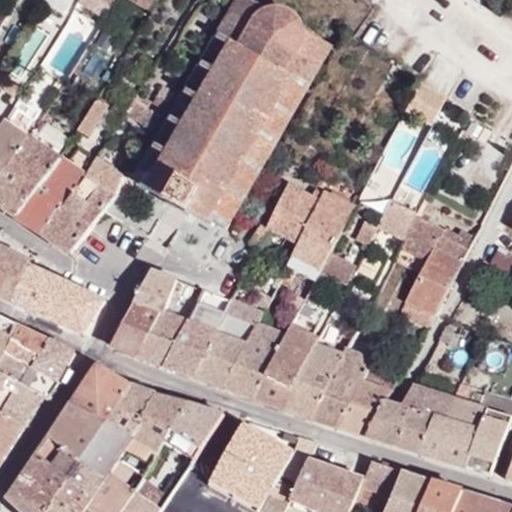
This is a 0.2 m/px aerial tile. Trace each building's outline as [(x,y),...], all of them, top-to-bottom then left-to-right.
[(83,0),(103,12),(110,0),(83,0)] [(149,186),(145,191),(213,227),(215,224),(228,231),(335,44),(306,27),(300,15),(290,8),(279,6),(269,7),(255,0),(238,0),(136,179),(149,186)] [(137,0),(151,8),(156,0),(137,0)] [(39,58),(58,75),(97,29),(77,13),(39,58)] [(100,93),(131,43),(104,27),(75,76),(100,93)] [(435,117),(447,94),(425,79),(412,103),(435,117)] [(153,99),(137,92),(119,126),(132,133),(139,122),(146,126),(142,132),(150,137),(164,112),(150,105),(153,99)] [(90,134),(112,100),(100,93),(80,127),(90,134)] [(0,174),(29,133),(23,128),(34,112),(14,98),(0,119),(0,174)] [(0,202),(20,216),(60,155),(38,140),(42,128),(35,124),(29,133),(0,174),(0,202)] [(147,142),(135,135),(124,156),(135,165),(147,142)] [(20,216),(44,233),(88,174),(60,155),(20,216)] [(44,233),(73,253),(106,214),(114,205),(129,173),(102,155),(88,174),(44,233)] [(340,239),(356,208),(325,193),(320,202),(288,185),(268,228),(299,244),(294,254),(287,267),(297,272),(305,276),(317,282),(322,273),(330,258),(340,239)] [(412,226),(420,211),(396,199),(388,213),(412,226)] [(463,262),(481,228),(427,199),(420,211),(412,226),(401,247),(429,262),(436,248),(463,262)] [(376,223),(385,205),(376,200),(367,218),(376,223)] [(264,238),(268,228),(261,223),(250,242),(259,247),(264,238)] [(299,244),(268,228),(264,238),(294,254),(299,244)] [(342,262),(351,244),(340,239),(330,258),(342,262)] [(0,294),(15,302),(31,266),(34,261),(0,245),(0,294)] [(511,276),(511,252),(501,246),(491,265),(511,276)] [(435,316),(463,262),(436,248),(429,262),(424,271),(407,302),(435,316)] [(349,285),(358,268),(342,262),(330,258),(322,273),(349,285)] [(86,333),(105,299),(31,266),(15,302),(86,333)] [(290,283),(297,272),(287,267),(281,279),(290,283)] [(179,281),(152,271),(139,296),(136,302),(168,315),(179,281)] [(303,311),(317,282),(305,276),(290,304),(303,311)] [(168,315),(142,357),(170,369),(188,324),(194,325),(205,292),(182,283),(179,281),(168,315)] [(228,300),(205,292),(194,325),(188,324),(170,369),(200,378),(234,302),(228,300)] [(168,315),(136,302),(112,343),(142,357),(168,315)] [(265,312),(234,302),(200,378),(227,386),(259,323),(265,312)] [(435,316),(407,302),(402,312),(429,326),(435,316)] [(0,369),(6,356),(17,326),(0,319),(0,369)] [(290,336),(259,323),(227,386),(261,399),(290,336)] [(473,339),(475,333),(449,324),(440,340),(456,346),(459,338),(466,340),(467,337),(473,339)] [(35,371),(50,342),(17,326),(6,356),(35,371)] [(321,337),(294,327),(290,336),(261,399),(286,409),(318,343),(321,337)] [(353,337),(344,355),(316,417),(340,427),(367,382),(385,346),(353,337)] [(59,385),(78,353),(50,342),(35,371),(59,385)] [(344,355),(318,343),(286,409),(316,417),(344,355)] [(49,401),(59,385),(35,371),(6,356),(0,369),(0,373),(19,384),(45,398),(49,401)] [(98,365),(52,437),(85,460),(108,477),(135,439),(131,437),(110,426),(133,386),(108,374),(98,365)] [(19,384),(0,373),(0,408),(5,412),(19,384)] [(394,389),(367,382),(340,427),(370,435),(388,400),(394,389)] [(28,427),(45,398),(19,384),(5,412),(28,427)] [(159,398),(133,386),(110,426),(131,437),(159,398)] [(416,386),(403,407),(384,442),(426,451),(458,401),(416,386)] [(471,404),(458,401),(426,451),(492,475),(511,424),(511,417),(481,408),(486,396),(473,392),(471,404)] [(189,404),(159,398),(131,437),(135,439),(156,451),(163,441),(172,428),(189,404)] [(403,407),(388,400),(370,435),(384,442),(403,407)] [(172,428),(205,448),(225,415),(189,404),(172,428)] [(0,473),(28,427),(5,412),(0,408),(0,473)] [(245,421),(225,415),(205,448),(197,459),(195,463),(226,480),(251,431),(245,421)] [(205,448),(172,428),(163,441),(197,459),(205,448)] [(303,436),(285,433),(283,441),(297,446),(303,436)] [(317,441),(303,436),(297,446),(258,511),(285,511),(290,500),(284,497),(297,468),(305,472),(317,441)] [(70,480),(85,460),(52,437),(40,457),(70,480)] [(48,511),(70,480),(40,457),(10,501),(21,511),(48,511)] [(85,460),(70,480),(92,501),(108,477),(85,460)] [(363,511),(364,511),(367,511),(387,511),(404,471),(375,462),(353,511),(363,511)] [(418,511),(433,481),(404,471),(387,511),(418,511)] [(118,511),(131,493),(126,488),(108,477),(92,501),(84,511),(118,511)] [(84,511),(92,501),(70,480),(48,511),(84,511)] [(418,511),(455,511),(464,489),(433,481),(418,511)] [(511,511),(511,508),(464,489),(455,511),(511,511)] [(163,511),(168,505),(156,498),(153,506),(131,493),(118,511),(163,511)] [(187,511),(194,503),(184,495),(180,501),(173,496),(168,505),(163,511),(187,511)]
